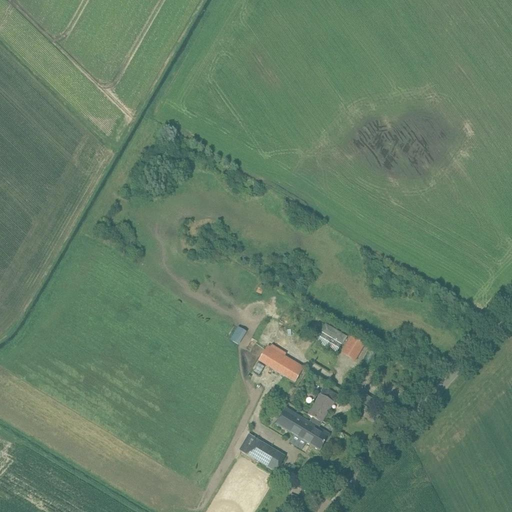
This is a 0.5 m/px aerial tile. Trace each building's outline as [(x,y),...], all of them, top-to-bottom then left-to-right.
[(316,341),(337,354),(347,336),(326,324),(316,341)] [(239,345),(247,332),(238,327),(230,340),(239,345)] [(341,355),(356,362),(365,343),(350,336),(341,355)] [(257,362),(295,384),(304,368),(267,346),(257,362)] [(307,415),(312,418),(321,423),(333,403),(329,400),(333,394),(324,388),(307,415)] [(318,428),(321,423),(312,418),(309,423),(285,408),(275,425),(319,451),(329,435),(318,428)] [(275,472),(284,457),(255,440),(246,455),(275,472)]
